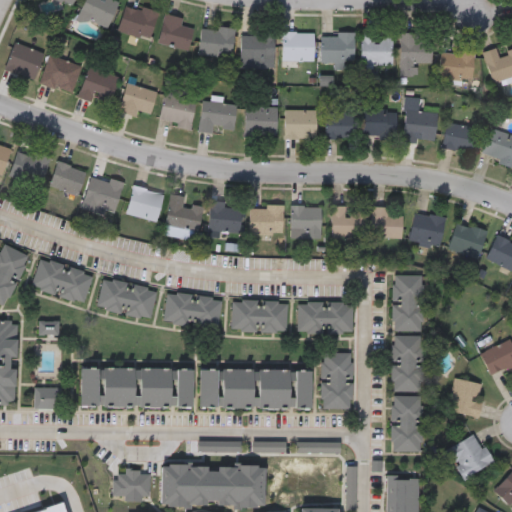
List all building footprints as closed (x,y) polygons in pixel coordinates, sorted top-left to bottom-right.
[(57,0),(73,8),(77,0),(57,0)] [(115,0),(106,28),(76,18),(82,0),(115,0)] [(148,39),(116,28),(125,1),(157,12),(148,39)] [(180,16),(179,24),(191,27),(186,49),(156,42),(163,12),(180,16)] [(234,29),(230,57),(197,53),(200,25),(234,29)] [(312,31),(312,60),(281,60),(281,31),(312,31)] [(391,64),(359,64),(359,31),(373,31),(373,35),(391,35),(391,64)] [(418,31),(418,39),(431,39),(431,62),(412,62),(412,73),(398,73),(398,31),(418,31)] [(352,33),(352,61),(319,61),(319,33),(352,33)] [(273,68),(239,68),(239,35),(273,35),(273,68)] [(3,70),(10,42),(41,49),(34,77),(3,70)] [(511,74),(490,81),(481,51),(496,46),(498,53),(511,48),(511,74)] [(441,49),(473,52),(470,79),(438,76),(441,49)] [(37,81),(48,53),(79,64),(69,93),(37,81)] [(116,76),(107,105),(76,95),(86,66),(116,76)] [(134,115),(116,110),(124,82),(155,90),(149,112),(136,108),(134,115)] [(157,121),(162,93),(194,97),(190,126),(157,121)] [(201,99),(235,104),(232,128),(212,125),(211,132),(196,130),(201,99)] [(243,133),(244,105),(275,106),(275,134),(243,133)] [(395,134),(361,134),(361,108),(395,108),(395,134)] [(401,139),(404,108),(436,112),(432,142),(401,139)] [(314,109),(314,137),(283,137),(283,109),(314,109)] [(323,111),(353,111),(353,137),(323,137),(323,111)] [(471,150),(441,147),(444,121),(474,125),(471,150)] [(511,134),(511,164),(480,155),(487,128),(511,134)] [(0,144),(9,147),(0,174),(0,144)] [(38,185),(6,174),(15,149),(31,154),(32,151),(48,156),(38,185)] [(76,194),(47,186),(54,160),(83,169),(76,194)] [(80,207),(88,176),(119,185),(111,215),(80,207)] [(155,220),(124,213),(130,185),(161,192),(155,220)] [(163,226),(167,193),(182,195),(181,204),(202,207),(199,230),(163,226)] [(207,233),(207,200),(223,200),(223,206),(239,207),(239,234),(207,233)] [(281,204),(281,233),(248,233),(248,204),(281,204)] [(320,204),(320,237),(289,236),(289,204),(320,204)] [(389,213),(401,213),(401,237),(369,237),(369,205),(389,205),(389,213)] [(329,206),(362,206),(362,237),(329,237),(329,206)] [(409,241),(412,212),(442,214),(439,243),(409,241)] [(486,230),(478,258),(446,248),(455,220),(486,230)] [(511,268),(511,271),(484,258),(495,234),(511,242),(511,268)] [(0,245),(26,254),(6,307),(0,304),(0,245)] [(82,304),(29,287),(39,258),(91,274),(82,304)] [(422,330),(391,330),(391,275),(422,275),(422,330)] [(95,309),(100,278),(155,288),(149,319),(95,309)] [(216,328),(162,322),(165,292),(220,298),(216,328)] [(230,300),(286,301),(285,332),(230,331),(230,300)] [(351,302),(351,333),(296,333),(296,302),(351,302)] [(0,320),(16,321),(15,356),(11,356),(10,367),(15,367),(13,404),(0,403),(0,320)] [(422,391),(390,391),(390,335),(422,335),(422,391)] [(508,339),(511,347),(511,366),(489,377),(478,353),(508,339)] [(351,352),(351,408),(321,408),(321,352),(351,352)] [(80,408),(80,368),(192,367),(192,408),(80,408)] [(199,408),(199,368),(312,369),(311,409),(199,408)] [(481,384),(474,417),(446,410),(453,377),(481,384)] [(33,409),(33,387),(60,387),(60,409),(33,409)] [(419,451),(390,451),(391,395),(420,395),(419,451)] [(490,463),(461,478),(453,463),(446,467),(438,452),(475,433),(490,463)]
